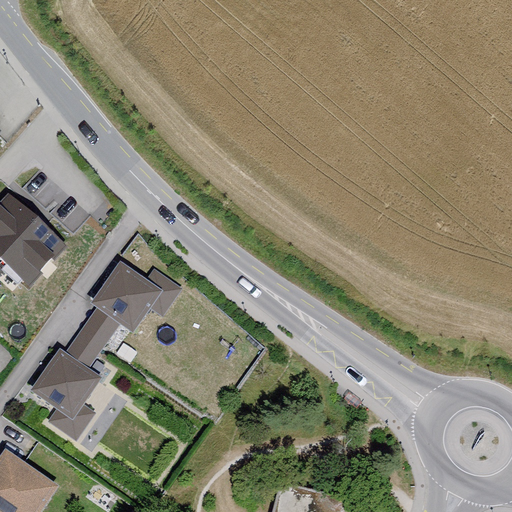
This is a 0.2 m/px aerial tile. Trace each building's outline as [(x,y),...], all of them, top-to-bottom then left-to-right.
[(68,247),(11,195),(0,206),(0,261),(30,288),(68,247)] [(178,294),(124,259),(95,302),(103,308),(89,326),(106,337),(116,319),(133,331),(144,315),(161,319),(178,294)] [(84,370),(106,337),(89,326),(69,356),(58,349),(30,393),(55,409),(45,424),(77,445),(97,416),(80,405),(98,379),(84,370)] [(42,511),(60,486),(6,451),(0,460),(0,511),(42,511)] [(314,495),(283,488),(277,495),(272,511),(349,511),(324,486),(314,495)]
